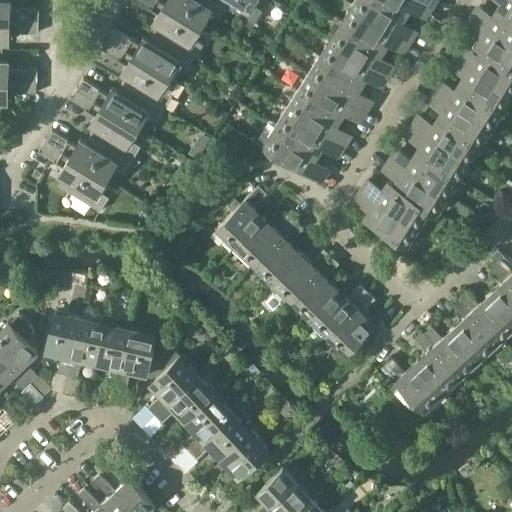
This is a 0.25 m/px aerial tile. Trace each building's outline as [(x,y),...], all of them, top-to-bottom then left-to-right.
[(0,0),(0,18),(38,20),(39,7),(10,6),(10,0),(0,0)] [(200,23),(162,0),(139,0),(158,12),(154,18),(160,21),(154,30),(196,56),(204,43),(193,36),(200,23)] [(254,22),(219,0),(162,0),(200,23),(208,11),(219,18),(227,6),(254,23),(254,22)] [(252,0),(219,0),(254,22),(262,9),(251,2),(252,0)] [(406,13),(385,0),(354,0),(352,3),(407,38),(414,28),(401,20),(406,13)] [(423,0),(385,0),(406,13),(410,6),(423,14),(429,4),(423,0)] [(511,0),(501,0),(497,7),(511,16),(511,0)] [(352,3),(341,20),(384,47),(388,40),(401,48),(407,38),(352,3)] [(480,6),(474,16),(511,40),(511,16),(497,7),(493,14),(480,6)] [(511,40),(474,16),(467,26),(480,34),(475,41),(511,64),(511,40)] [(0,48),(2,49),(3,38),(9,38),(9,31),(38,32),(38,20),(0,18),(0,48)] [(341,20),(330,38),(386,73),(392,63),(379,55),(384,47),(341,20)] [(115,26),(108,37),(169,74),(176,62),(187,69),(196,56),(154,30),(149,39),(143,35),(139,41),(115,26)] [(169,74),(108,37),(102,47),(126,62),(123,69),(128,72),(122,81),(164,107),(172,94),(170,92),(177,80),(169,74)] [(386,73),(330,38),(319,55),(362,82),(366,75),(379,83),(386,73)] [(511,64),(475,41),(475,42),(482,46),(477,53),(465,45),(458,55),(511,88),(511,64)] [(2,49),(0,48),(0,78),(37,80),(37,67),(8,66),(9,59),(2,59),(2,49)] [(362,82),(319,55),(308,72),(363,108),(370,97),(357,89),(362,82)] [(511,92),(511,88),(458,55),(452,65),(465,73),(460,81),(503,108),(511,92)] [(308,72),(297,90),(340,117),(344,110),(357,118),(363,108),(308,72)] [(83,77),(76,88),(137,125),(145,113),(156,120),(164,107),(122,81),(117,90),(112,86),(108,92),(83,77)] [(8,91),(37,92),(37,80),(0,78),(0,108),(1,109),(1,98),(7,98),(8,91)] [(443,80),(436,90),(492,125),(503,108),(460,81),(455,88),(443,80)] [(137,125),(76,88),(70,98),(95,113),(91,120),(96,123),(91,132),(132,158),(140,145),(129,138),(137,125)] [(340,117),(297,90),(286,107),(342,142),(348,132),(335,124),(340,117)] [(492,125),(436,90),(430,100),(442,108),(438,115),(481,142),(492,125)] [(342,142),(286,107),(275,124),(318,151),(322,144),(335,152),(342,142)] [(0,109),(1,110),(1,109),(0,108),(0,138),(9,139),(9,126),(0,126),(0,109)] [(421,114),(414,124),(470,160),(481,142),(438,115),(434,122),(421,114)] [(318,151),(275,124),(264,142),(319,177),(326,166),(313,158),(318,151)] [(470,160),(414,124),(408,135),(421,143),(416,150),(459,177),(470,160)] [(132,158),(91,132),(85,141),(80,137),(76,143),(51,128),(45,139),(105,176),(113,164),(124,171),(132,158)] [(0,150),(8,151),(9,139),(0,138),(0,150)] [(105,176),(45,139),(38,149),(63,164),(59,171),(65,174),(59,184),(100,209),(109,195),(98,189),(105,176)] [(195,143),(189,152),(198,158),(204,148),(195,143)] [(459,177),(416,150),(412,157),(399,149),(393,159),(448,194),(459,177)] [(448,194),(393,159),(386,169),(399,177),(394,184),(430,208),(437,212),(448,194)] [(189,167),(181,163),(176,172),(183,177),(189,167)] [(370,179),(364,189),(419,225),(430,208),(394,184),(388,180),(383,187),(370,179)] [(179,189),(171,184),(162,198),(171,203),(179,189)] [(236,244),(265,215),(254,205),(267,192),(259,184),(218,226),(236,244)] [(503,205),(509,195),(498,188),(492,197),(503,205)] [(419,225),(364,189),(357,200),(370,208),(365,216),(408,243),(419,225)] [(275,225),(265,215),(236,244),(254,262),(295,219),(288,212),(275,225)] [(295,219),(254,262),(273,279),(301,250),(290,240),(303,227),(295,219)] [(311,260),(301,250),(273,279),(291,297),(332,254),(324,247),(311,260)] [(497,249),(491,254),(497,261),(502,255),(497,249)] [(502,255),(497,261),(511,277),(511,261),(504,253),(502,255)] [(332,254),(291,297),(309,314),(337,285),(326,275),(339,262),(332,254)] [(511,277),(497,261),(489,268),(501,281),(490,291),(511,314),(511,277)] [(337,285),(309,314),(327,332),(368,290),(360,282),(347,295),(337,285)] [(511,326),(511,314),(490,291),(479,301),(467,288),(459,295),(499,338),(511,326)] [(375,297),(368,290),(327,332),(346,350),(361,334),(369,343),(386,326),(377,317),(374,321),(363,310),(375,297)] [(499,338),(459,295),(451,302),(464,316),(453,326),(480,355),(499,338)] [(68,373),(81,315),(55,310),(46,349),(61,353),(57,371),(68,373)] [(0,348),(31,381),(39,374),(26,360),(37,350),(25,336),(33,328),(19,312),(9,320),(0,329),(0,348)] [(105,321),(81,315),(68,373),(78,375),(82,358),(96,361),(105,321)] [(105,321),(96,361),(110,364),(106,382),(116,384),(130,327),(105,321)] [(430,322),(422,329),(462,373),(480,355),(453,326),(442,336),(430,322)] [(130,327),(116,384),(127,387),(131,369),(146,372),(152,347),(155,333),(130,327)] [(462,373),(422,329),(414,336),(427,350),(416,360),(444,390),(462,373)] [(0,348),(0,384),(0,385),(11,375),(23,388),(31,381),(0,348)] [(155,413),(198,373),(180,354),(150,382),(161,393),(148,406),(155,413)] [(444,390),(416,360),(405,370),(393,356),(384,364),(403,384),(396,391),(408,405),(416,398),(424,407),(444,390)] [(198,373),(155,413),(162,421),(175,408),(185,419),(215,391),(198,373)] [(215,391),(185,419),(195,430),(182,442),(189,450),(232,409),(215,391)] [(249,428),(232,409),(189,450),(197,457),(210,445),(220,456),(249,428)] [(249,428),(220,456),(230,466),(217,479),(224,487),(267,447),(249,428)] [(115,489),(135,511),(143,511),(155,501),(130,474),(129,475),(114,458),(108,464),(123,481),(115,489)] [(271,506),(297,481),(283,465),(256,490),(257,491),(240,506),(245,511),(246,511),(262,497),(271,506)] [(135,511),(115,489),(99,472),(93,478),(108,495),(100,503),(108,511),(135,511)] [(349,479),(344,484),(347,487),(352,482),(349,479)] [(297,481),(271,506),(263,511),(275,511),(276,511),(293,511),(311,496),(297,481)] [(108,511),(100,503),(84,486),(78,492),(94,509),(90,511),(108,511)] [(311,496),(293,511),(323,511),(325,511),(311,496)] [(80,511),(69,500),(63,506),(68,511),(80,511)]
